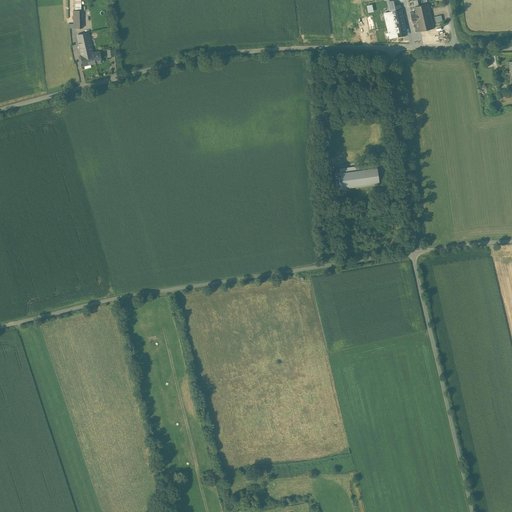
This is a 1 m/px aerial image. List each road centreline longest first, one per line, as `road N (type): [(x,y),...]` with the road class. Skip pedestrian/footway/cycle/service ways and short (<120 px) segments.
road 1 (residential): [(0,325),(128,294),(412,251)]
road 2 (residential): [(392,49),(207,51),(0,106)]
road 3 (unclassified): [(412,251),(471,511)]
road 4 (unclassified): [(392,49),(412,251)]
